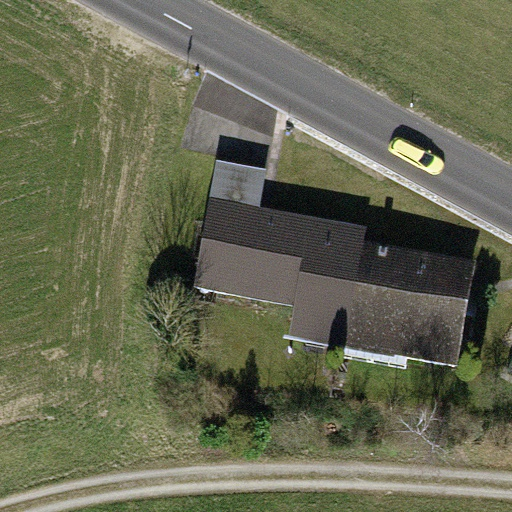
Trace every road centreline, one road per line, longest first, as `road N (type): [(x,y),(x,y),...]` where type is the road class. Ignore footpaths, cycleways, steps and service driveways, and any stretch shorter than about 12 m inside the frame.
road 1 (track): [(511,490),(270,475),(145,481),(32,511)]
road 2 (tertiary): [(511,201),(124,0)]
